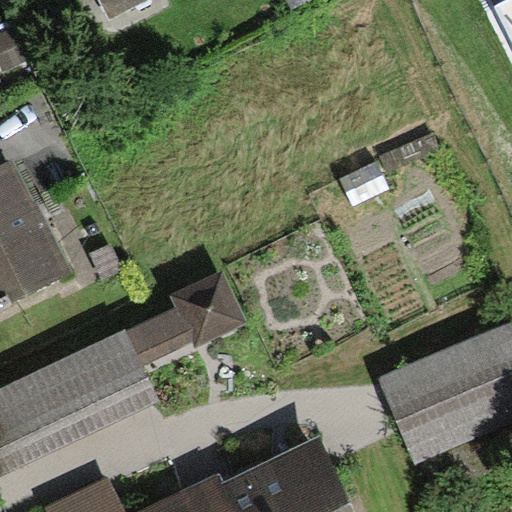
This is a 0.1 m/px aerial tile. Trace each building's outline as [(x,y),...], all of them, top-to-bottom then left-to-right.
[(290,0),(295,10),(314,0),(290,0)] [(2,174),(0,175),(0,317),(59,289),(2,174)] [(215,301),(0,397),(0,460),(148,394),(142,380),(233,339),(215,301)] [(511,318),(389,372),(421,448),(511,408),(511,318)] [(125,511),(112,484),(59,509),(59,511),(356,511),(316,427),(135,511),(125,511)]
